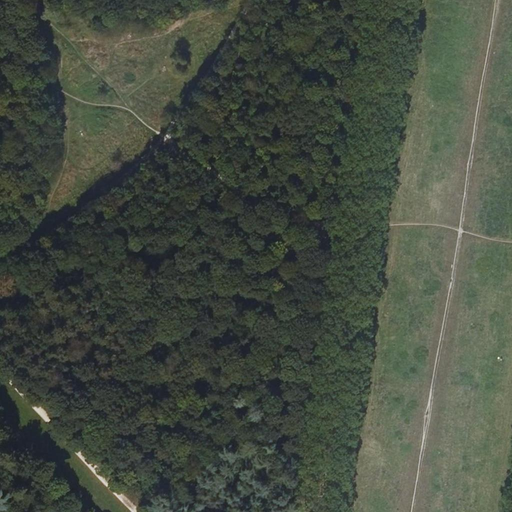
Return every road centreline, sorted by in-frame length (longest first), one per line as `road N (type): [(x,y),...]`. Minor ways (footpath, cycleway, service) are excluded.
road 1 (unknown): [(300,511),(373,0)]
road 2 (track): [(323,511),(357,239)]
road 3 (track): [(359,223),(391,0)]
road 4 (track): [(0,369),(135,511)]
